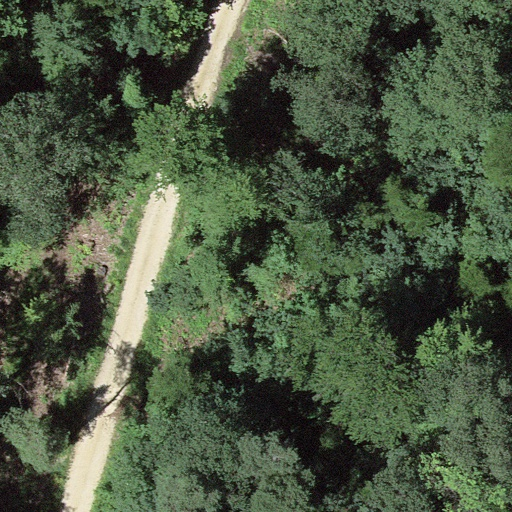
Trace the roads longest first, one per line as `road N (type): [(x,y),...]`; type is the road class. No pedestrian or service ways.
road 1 (track): [(240,0),(65,511)]
road 2 (track): [(115,359),(171,511)]
